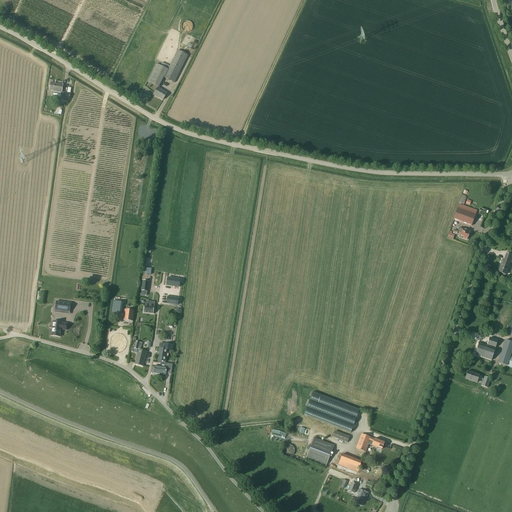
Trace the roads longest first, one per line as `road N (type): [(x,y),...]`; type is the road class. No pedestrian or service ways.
road 1 (unclassified): [(511,174),(372,171),(194,137),(0,28)]
road 2 (unclassified): [(386,511),(511,180)]
road 3 (unclassified): [(217,511),(182,464),(0,388)]
road 4 (unclassified): [(265,511),(146,386)]
road 5 (unclassified): [(146,386),(127,367),(16,333)]
